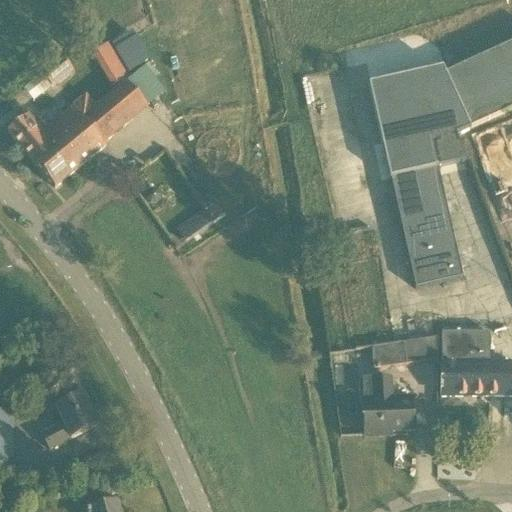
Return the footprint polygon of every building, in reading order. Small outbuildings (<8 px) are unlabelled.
[(378,136),(384,160),(385,165),(377,167),(381,188),(391,186),(415,291),(462,280),(437,169),(464,162),(455,138),(470,131),(444,76),(511,45),(511,1),(428,40),(443,72),(416,78),(369,89),(368,89),(378,136)] [(115,49),(127,74),(149,63),(137,39),(115,49)] [(511,45),(444,76),(470,131),(511,111),(511,45)] [(42,76),(52,88),(71,73),(61,61),(42,76)] [(145,68),(129,81),(149,105),(165,92),(145,68)] [(27,117),(7,134),(39,172),(52,161),(45,152),(97,109),(86,95),(72,107),(73,109),(42,135),(27,117)] [(110,98),(97,109),(45,152),(52,161),(39,172),(54,190),(105,148),(103,145),(130,123),(110,98)] [(147,197),(147,203),(151,207),(157,207),(161,203),(161,197),(157,193),(151,193),(147,197)] [(185,244),(213,225),(204,212),(176,231),(185,244)] [(392,345),(390,333),(374,234),(337,240),(355,353),(372,350),(373,372),(437,363),(437,340),(392,347),(392,345)] [(441,367),(440,367),(440,399),(511,398),(511,366),(489,367),(489,335),(441,335),(441,367)] [(390,380),(362,381),(364,439),(382,439),(382,434),(413,432),(412,400),(390,401),(390,380)] [(70,440),(71,441),(97,427),(82,398),(55,411),(62,426),(41,437),(49,451),(70,440)] [(0,474),(7,475),(8,461),(12,462),(14,414),(0,413),(0,474)] [(452,457),(452,462),(456,467),(462,467),(466,463),(466,457),(462,453),(456,453),(452,457)]
